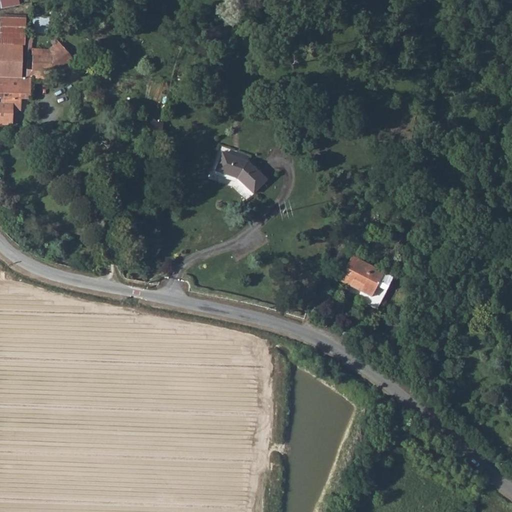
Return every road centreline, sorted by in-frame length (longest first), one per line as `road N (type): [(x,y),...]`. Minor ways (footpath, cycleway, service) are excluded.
road 1 (unclassified): [(0,241),(57,276),(275,325),(340,350),(511,489)]
road 2 (unknown): [(182,301),(217,248),(290,210),(325,169),(328,153),(318,138),(304,150),(262,127)]
